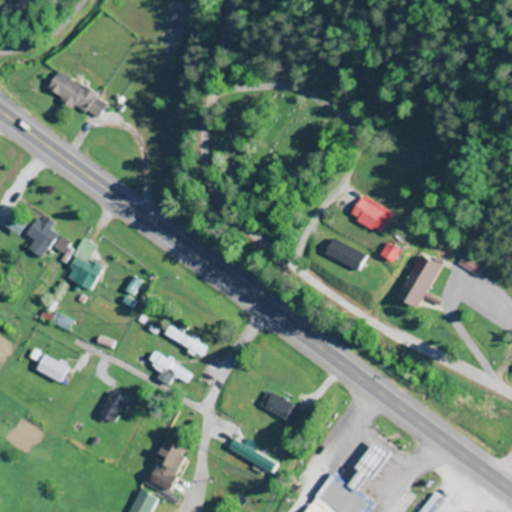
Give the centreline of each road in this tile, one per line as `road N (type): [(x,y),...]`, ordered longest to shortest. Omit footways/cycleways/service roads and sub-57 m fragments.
road 1 (trunk): [(0,112),(511,493)]
road 2 (residential): [(511,394),(373,323),(225,206),(208,158),(208,113),(227,0)]
